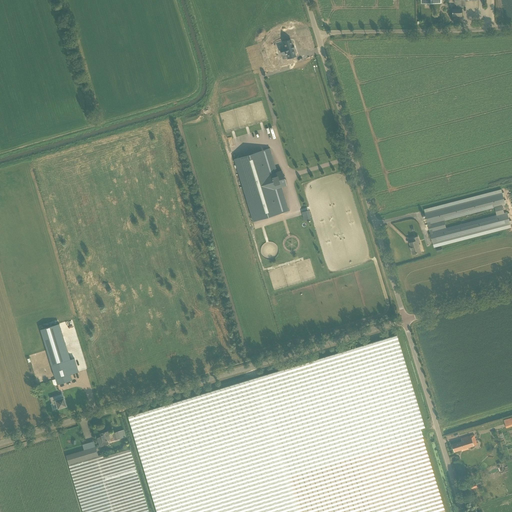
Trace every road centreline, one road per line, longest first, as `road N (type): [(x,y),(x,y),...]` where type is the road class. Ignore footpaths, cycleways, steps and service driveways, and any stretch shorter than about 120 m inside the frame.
road 1 (tertiary): [(0,443),(402,321)]
road 2 (unclassified): [(402,321),(316,34)]
road 3 (unclassified): [(461,511),(402,321)]
road 4 (unclassified): [(316,34),(511,27)]
road 5 (unknown): [(354,152),(289,173),(274,146),(247,151)]
